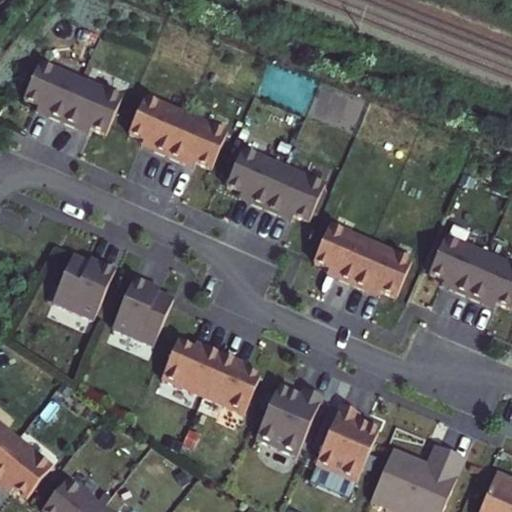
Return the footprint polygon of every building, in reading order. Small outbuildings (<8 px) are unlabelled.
[(161,40),(155,59),(201,74),(210,44),(176,33),(173,43),(161,40)] [(48,117),(63,123),(81,80),(40,62),(23,100),(39,107),(50,112),(48,117)] [(81,80),(63,123),(78,130),(80,125),(91,129),(106,136),(123,98),(81,80)] [(153,151),(168,158),(186,114),(145,97),(129,135),(144,141),(155,146),(153,151)] [(36,112),(48,117),(50,112),(39,107),(36,112)] [(186,114),(168,158),(183,164),(185,159),(196,164),(212,170),(228,132),(186,114)] [(80,125),(78,130),(89,135),(91,129),(80,125)] [(144,141),(142,146),(153,151),(155,146),(144,141)] [(250,205),(265,212),(283,168),(242,151),(225,189),(240,195),(252,200),(250,205)] [(183,164),(194,169),(196,164),(185,159),(183,164)] [(283,168),(265,212),(280,218),(282,213),(293,218),(308,225),(325,186),(283,168)] [(240,195),(238,200),(250,205),(252,200),(240,195)] [(282,213),(280,218),(291,223),(293,218),(282,213)] [(338,280),(352,287),(371,243),(330,226),(313,264),(328,270),(340,275),(338,280)] [(453,293),(468,299),(486,256),(445,238),(428,276),(444,283),(455,288),(453,293)] [(371,243),(352,287),(367,293),(369,288),(381,293),(396,300),(412,261),(371,243)] [(511,266),(486,256),(468,299),(482,305),(485,300),(496,305),(511,312),(511,309),(511,266)] [(52,305),(93,322),(115,272),(101,265),(100,269),(89,264),(72,257),(52,305)] [(90,261),(89,264),(100,269),(101,265),(90,261)] [(328,270),(326,276),(338,280),(340,275),(328,270)] [(134,280),(112,330),(153,348),(174,301),(158,294),(146,289),(148,286),(134,280)] [(441,288),(453,293),(455,288),(444,283),(441,288)] [(148,286),(146,289),(158,294),(159,290),(148,286)] [(369,288),(367,293),(379,298),(381,293),(369,288)] [(485,300),(482,305),(494,310),(496,305),(485,300)] [(161,381),(202,398),(221,355),(206,349),(204,354),(194,350),(178,342),(161,381)] [(196,344),(194,350),(204,354),(206,349),(196,344)] [(221,355),(202,398),(244,416),(260,378),(244,371),(233,367),(236,361),(221,355)] [(247,366),(236,361),(233,367),(244,371),(247,366)] [(279,387),(275,396),(284,400),(291,397),(293,393),(279,387)] [(275,396),(256,440),(297,458),(322,399),(305,391),(302,397),(293,393),(291,397),(284,400),(275,396)] [(359,414),(341,407),(316,466),(357,483),(376,439),(367,435),(364,428),(366,424),(356,420),(359,414)] [(380,430),(366,424),(364,428),(367,435),(376,439),(380,430)] [(0,461),(17,440),(0,426),(0,461)] [(17,440),(0,461),(0,486),(0,487),(4,483),(13,491),(26,501),(52,468),(17,440)] [(404,509),(402,511),(442,511),(465,460),(435,448),(427,466),(393,451),(374,495),(404,509)] [(511,511),(511,481),(496,475),(479,511),(511,511)] [(100,511),(103,509),(68,481),(42,511),(100,511)] [(4,483),(0,487),(10,495),(13,491),(4,483)] [(370,503),(391,511),(402,511),(404,509),(374,495),(370,503)]
